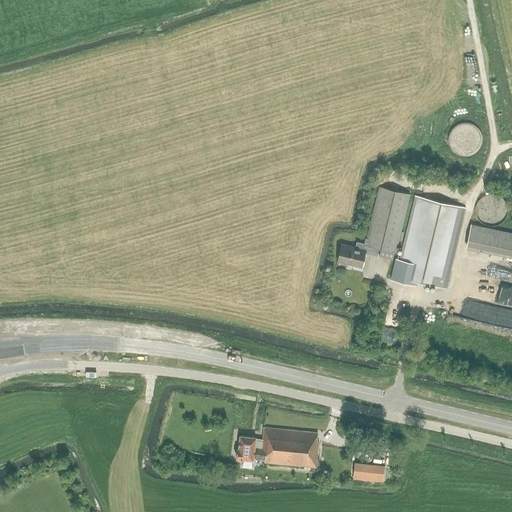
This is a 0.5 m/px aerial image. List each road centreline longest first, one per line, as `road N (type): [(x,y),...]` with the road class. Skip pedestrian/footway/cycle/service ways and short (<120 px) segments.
road 1 (unclassified): [(0,373),(50,365),(180,373),(511,444)]
road 2 (primary): [(101,344),(191,353),(511,428)]
road 3 (track): [(475,193),(494,136),(469,0)]
